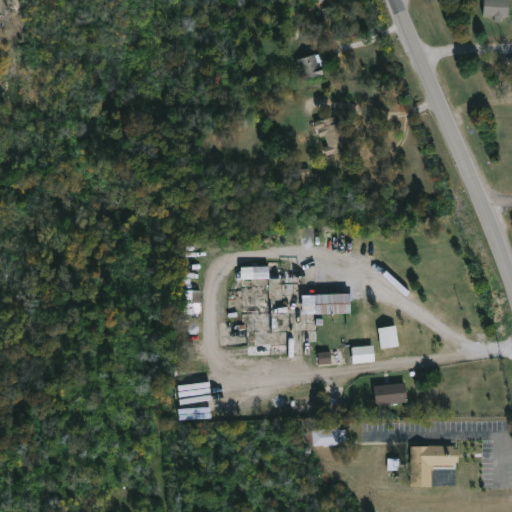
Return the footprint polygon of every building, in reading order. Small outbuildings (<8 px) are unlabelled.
[(509,0),(509,11),(508,16),(503,16),(503,21),(496,20),(496,16),(484,15),(484,0),(509,0)] [(320,61),(324,74),(305,80),(300,63),(297,64),(296,59),(320,52),(323,60),(320,61)] [(334,114),(336,122),(340,121),(346,141),(343,142),(345,149),(326,155),(324,147),(328,146),(324,134),(319,136),(314,120),(334,114)] [(300,183),(310,182),(308,168),(299,169),(300,183)] [(269,277),(268,266),(249,266),(250,278),(269,277)] [(183,318),(181,318),(180,289),(201,289),(201,318),(183,318)] [(316,312),(316,294),(353,293),(353,299),(350,299),(351,312),(316,312)] [(380,348),(398,346),(396,325),(378,327),(380,348)] [(352,346),(352,362),(374,361),(373,345),(352,346)] [(318,364),(331,363),(330,351),(317,352),(318,364)] [(407,401),(375,405),(373,385),(405,382),(407,401)] [(341,444),(313,445),(312,429),(340,428),(341,444)] [(454,446),(454,448),(457,448),(457,462),(453,462),(453,465),(433,465),(433,470),(431,470),(431,486),(410,487),(410,446),(454,446)]
